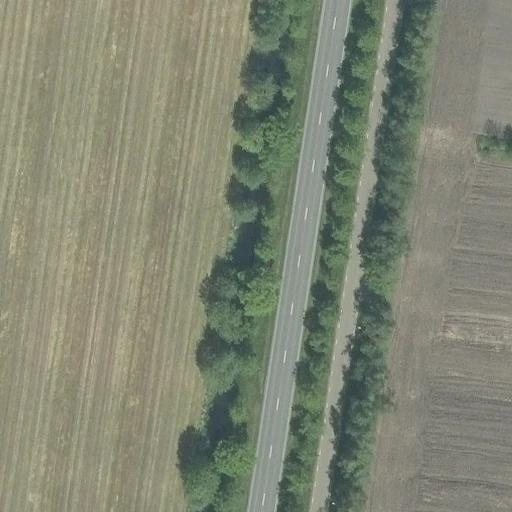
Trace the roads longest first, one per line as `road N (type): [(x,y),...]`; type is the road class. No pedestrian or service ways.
road 1 (primary): [(260,511),(336,0)]
road 2 (unclassified): [(318,511),(393,0)]
